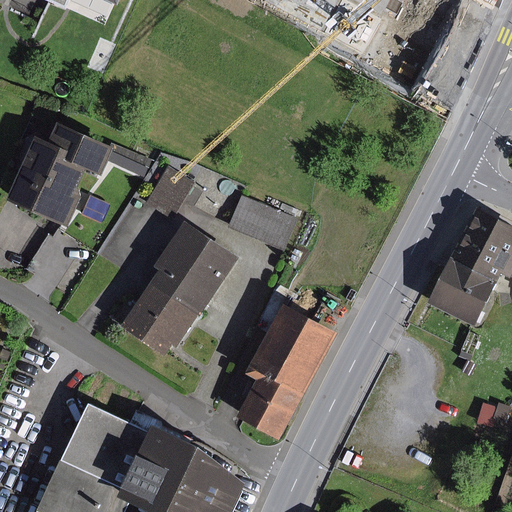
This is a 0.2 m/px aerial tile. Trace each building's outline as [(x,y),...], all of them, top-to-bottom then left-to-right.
[(118,0),(44,0),(64,9),(68,0),(106,0),(116,5),(118,0)] [(454,79),(484,7),(466,0),(429,0),(415,33),(408,30),(397,55),(454,79)] [(56,141),(43,135),(13,201),(73,228),(87,198),(83,188),(92,169),(107,176),(114,162),(146,176),(152,161),(65,122),(56,141)] [(198,183),(171,167),(149,204),(176,220),(198,183)] [(113,204),(93,195),(84,216),(103,225),(113,204)] [(300,219),(245,196),(231,228),(287,251),(300,219)] [(455,259),(502,283),(506,275),(511,278),(511,276),(511,226),(480,210),(455,259)] [(245,259),(193,222),(162,267),(169,272),(129,328),(170,357),(178,346),(181,348),(245,259)] [(502,283),(455,259),(433,304),(479,327),(502,283)] [(286,440),(341,330),(286,303),(250,375),(263,382),(244,419),(286,440)] [(506,407),(490,402),(484,419),(497,424),(500,415),(511,418),(511,401),(508,400),(506,407)] [(152,434),(95,403),(41,511),(128,511),(134,500),(156,510),(155,511),(223,511),(241,476),(207,447),(157,425),(152,434)]
